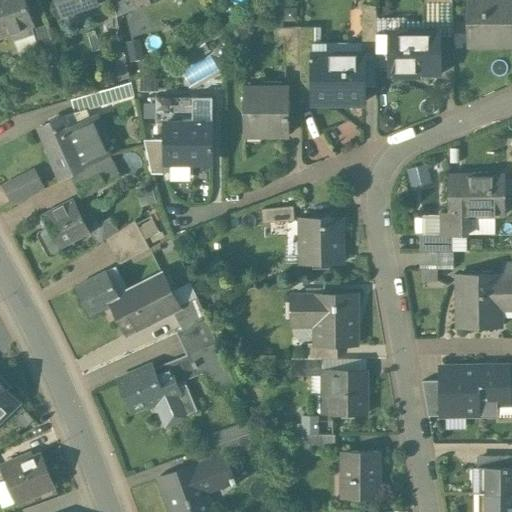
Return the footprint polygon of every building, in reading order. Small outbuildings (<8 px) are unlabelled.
[(23,0),(0,0),(0,36),(11,33),(10,29),(31,22),(23,0)] [(56,0),(60,11),(76,6),(77,8),(97,1),(96,0),(56,0)] [(133,0),(113,0),(117,17),(141,6),(138,0),(134,0),(133,0)] [(511,0),(469,0),(469,44),(511,43),(511,0)] [(166,12),(137,20),(144,44),(153,41),(153,42),(173,36),(166,12)] [(376,17),(361,17),(361,48),(376,48),(376,17)] [(312,25),(300,25),(300,102),(312,102),(312,60),(312,54),(312,25)] [(45,27),(32,31),(39,52),(52,47),(45,27)] [(439,33),(389,33),(389,73),(440,73),(439,33)] [(344,60),(312,60),(312,102),(331,102),(331,99),(344,99),(344,102),(364,102),(364,55),(344,55),(344,60)] [(132,82),(104,90),(108,102),(136,93),(132,82)] [(287,88),(244,88),(244,133),(287,134),(287,88)] [(104,89),(71,99),(75,112),(108,103),(104,89)] [(212,97),(155,97),(155,123),(164,123),(164,122),(212,122),(212,97)] [(69,128),(63,116),(38,128),(62,177),(86,166),(86,165),(107,155),(91,118),(69,128)] [(212,122),(164,122),(164,123),(164,140),(164,162),(165,162),(212,162),(212,122)] [(164,140),(144,140),(151,174),(165,174),(165,162),(164,162),(164,140)] [(110,156),(71,176),(82,196),(120,176),(110,156)] [(410,167),(416,189),(434,184),(428,162),(410,167)] [(36,174),(7,189),(15,203),(43,188),(36,174)] [(470,176),(470,179),(450,179),(450,176),(448,176),(448,213),(448,215),(467,215),(504,214),(504,179),(492,179),(492,176),(470,176)] [(73,200),(42,216),(48,227),(58,246),(72,239),(89,230),(73,200)] [(293,206),(262,209),(263,223),(294,220),(293,206)] [(467,215),(448,215),(448,213),(442,214),(442,234),(442,235),(452,235),(467,235),(467,215)] [(342,219),(300,220),(301,253),(301,264),(334,263),(342,263),(342,242),(342,219)] [(134,220),(105,239),(118,265),(150,249),(134,220)] [(58,246),(48,227),(38,232),(37,236),(47,255),(51,256),(75,244),(72,239),(58,246)] [(442,234),(420,234),(420,251),(452,251),(452,235),(442,235),(442,234)] [(106,271),(74,287),(89,316),(112,304),(127,333),(145,324),(128,291),(115,267),(106,271)] [(162,273),(128,291),(145,324),(127,333),(126,333),(127,334),(172,310),(180,306),(179,305),(162,273)] [(511,276),(500,277),(499,274),(457,275),(458,327),(501,326),(500,295),(507,295),(508,300),(511,299),(511,276)] [(355,294),(316,295),(316,296),(291,296),(292,317),(316,316),(316,344),(316,345),(337,344),(355,344),(355,294)] [(197,296),(179,305),(180,306),(172,310),(183,329),(207,319),(197,296)] [(183,329),(177,332),(187,357),(193,354),(199,369),(202,368),(224,359),(207,319),(183,329)] [(337,358),(337,344),(316,345),(316,344),(308,344),(308,358),(337,358)] [(224,359),(202,368),(213,393),(234,384),(224,359)] [(168,363),(153,369),(152,366),(118,380),(131,411),(147,404),(148,407),(158,403),(167,426),(186,418),(177,395),(181,394),(168,363)] [(479,404),(479,366),(440,367),(440,380),(441,415),(480,415),(479,404)] [(510,366),(479,366),(479,404),(497,404),(511,404),(511,378),(510,366)] [(366,370),(334,370),(334,394),(331,394),(331,413),(367,414),(367,395),(366,395),(366,370)] [(7,390),(11,386),(0,374),(0,420),(19,403),(7,390)] [(440,380),(422,381),(429,416),(441,415),(440,380)] [(497,415),(497,404),(479,404),(480,415),(497,415)] [(319,431),(319,414),(303,414),(303,431),(319,431)] [(250,420),(203,437),(207,448),(254,430),(250,420)] [(207,448),(191,453),(195,464),(196,464),(197,466),(212,460),(212,462),(225,457),(260,445),(254,430),(207,448)] [(335,434),(305,434),(305,448),(335,448),(335,434)] [(379,451),(342,451),(342,499),(379,499),(379,451)] [(41,455),(21,463),(19,457),(0,465),(15,502),(54,486),(41,455)] [(511,455),(503,455),(503,467),(511,466),(511,455)] [(195,464),(158,478),(170,511),(213,511),(207,495),(237,484),(234,476),(232,476),(225,457),(212,462),(212,460),(197,466),(196,464),(195,464)] [(511,466),(503,467),(477,467),(478,493),(511,492),(511,466)] [(511,511),(511,492),(478,493),(477,511),(511,511)]
